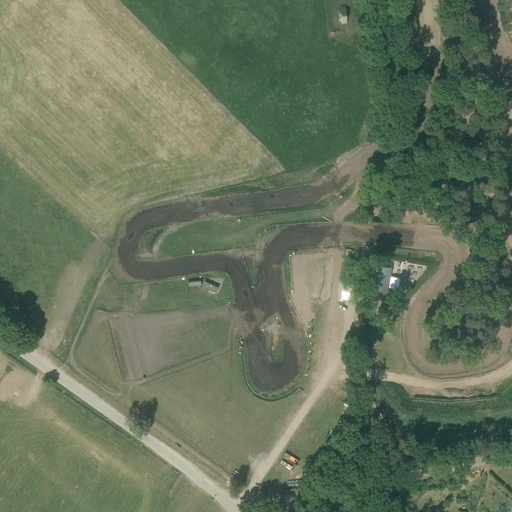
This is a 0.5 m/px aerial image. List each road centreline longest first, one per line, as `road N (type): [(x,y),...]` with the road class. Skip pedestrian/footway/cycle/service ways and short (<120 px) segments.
road 1 (track): [(348,235),(349,324),(340,355),(247,499)]
road 2 (unclassified): [(221,500),(0,337)]
road 3 (unclassified): [(317,495),(511,456)]
